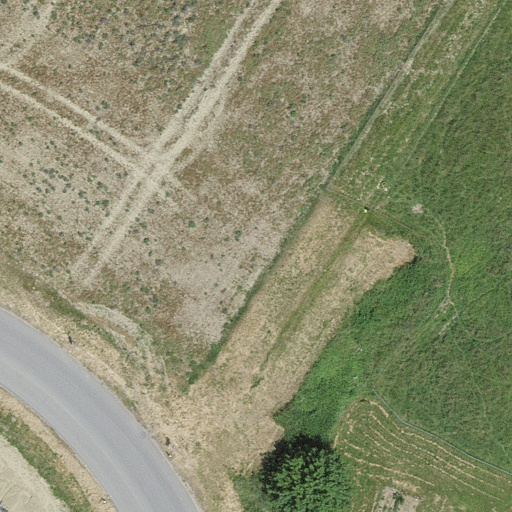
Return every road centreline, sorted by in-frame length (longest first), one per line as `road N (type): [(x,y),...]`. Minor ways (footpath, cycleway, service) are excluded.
road 1 (track): [(0,277),(199,422),(511,4)]
road 2 (tertiary): [(159,511),(72,399),(0,345)]
